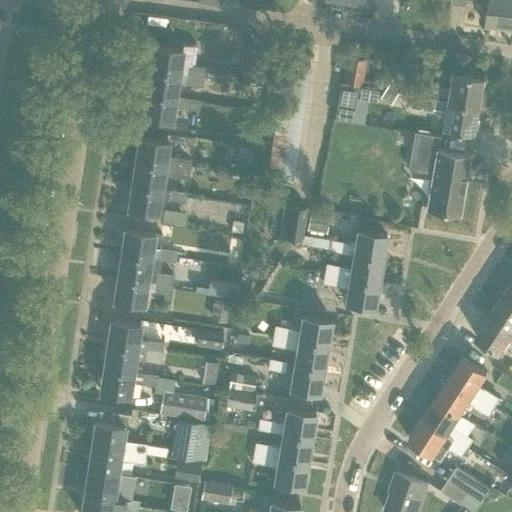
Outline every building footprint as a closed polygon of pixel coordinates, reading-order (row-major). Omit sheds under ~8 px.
[(511,28),(511,0),(487,0),(484,24),(511,28)] [(219,26),(221,40),(234,38),(233,24),(219,26)] [(153,44),(150,68),(204,77),(205,65),(188,63),(187,63),(181,62),(183,49),(153,44)] [(257,71),(261,47),(247,45),(243,69),(257,71)] [(284,60),(310,64),(312,53),(286,49),(284,60)] [(344,79),(361,82),(365,58),(347,56),(344,79)] [(310,64),(284,60),(282,71),(308,75),(310,64)] [(411,69),(401,62),(380,94),(390,101),(411,69)] [(175,97),(176,94),(178,81),(185,82),(185,83),(202,85),(204,77),(150,68),(146,92),(175,97)] [(308,75),(282,71),(281,82),(307,86),(308,75)] [(426,82),(423,95),(478,104),(480,90),(483,90),(484,80),(482,79),(482,76),(452,71),(449,85),(426,82)] [(307,86),(281,82),(279,93),(305,97),(307,86)] [(342,82),(336,118),(352,120),(357,84),(342,82)] [(172,121),(174,105),(181,106),(180,106),(199,109),(200,98),(176,94),(175,97),(146,92),(142,116),(172,121)] [(305,97),(279,93),(278,104),(304,107),(305,97)] [(476,117),(478,104),(423,95),(421,108),(445,112),(442,126),(473,131),(474,128),(477,128),(478,118),(476,117)] [(304,107),(278,104),(276,114),(302,118),(304,107)] [(302,118),(276,114),(274,125),(300,129),(302,118)] [(300,129),(274,125),(273,136),(299,140),(300,129)] [(428,207),(459,212),(470,153),(439,148),(441,136),(416,132),(409,168),(433,173),(428,207)] [(136,160),(188,168),(189,157),(166,154),(168,141),(139,136),(136,160)] [(299,140),(273,136),(271,147),(297,151),(299,140)] [(297,151),(271,147),(270,158),(296,162),(297,151)] [(296,162),(270,158),(268,169),(294,172),(296,162)] [(161,189),(161,186),(163,173),(186,176),(188,168),(136,160),(132,184),(161,189)] [(294,172),(268,169),(266,180),(292,183),(294,172)] [(157,213),(160,197),(185,201),(187,190),(161,186),(161,189),(132,184),(128,208),(157,213)] [(285,236),(292,237),(301,238),(306,207),(290,204),(285,236)] [(325,227),(325,218),(307,217),(307,227),(325,227)] [(125,228),(121,252),(160,258),(176,260),(178,249),(162,246),(162,247),(152,245),(154,232),(125,228)] [(353,253),(354,252),(383,257),(387,233),(358,228),(355,241),(329,237),(328,249),(353,253)] [(121,252),(118,276),(168,284),(170,272),(158,270),(160,258),(121,252)] [(325,261),(324,272),(378,281),(383,257),(354,252),(353,253),(351,266),(325,261)] [(345,301),(374,306),(378,281),(324,272),(322,282),(348,286),(345,301)] [(280,276),(260,273),(258,287),(278,290),(280,276)] [(167,293),(168,284),(118,276),(114,300),(143,305),(146,289),(167,293)] [(511,278),(502,293),(511,299),(511,278)] [(279,290),(296,294),(298,282),(282,279),(279,290)] [(511,299),(502,293),(489,314),(511,328),(511,299)] [(273,333),(327,343),(331,319),(303,314),(300,327),(274,323),(273,333)] [(511,328),(489,314),(475,334),(500,350),(508,337),(511,340),(511,328)] [(157,316),(143,315),(142,329),(156,329),(157,316)] [(111,320),(107,344),(136,348),(137,347),(161,351),(163,340),(138,337),(140,324),(111,320)] [(200,328),(198,343),(219,346),(222,331),(200,328)] [(297,348),(294,362),(323,367),(327,343),(273,333),(271,344),(297,348)] [(107,344),(104,367),(133,372),(133,369),(135,358),(160,361),(161,351),(137,347),(136,348),(107,344)] [(462,354),(449,375),(495,405),(500,396),(486,386),(485,387),(479,383),(487,370),(462,354)] [(269,358),(268,368),(283,371),(285,361),(269,358)] [(206,359),(203,381),(214,383),(218,361),(206,359)] [(323,367),(294,362),(290,387),(319,392),(323,367)] [(133,369),(133,372),(104,367),(100,392),(129,396),(131,381),(157,385),(158,372),(133,369)] [(449,375),(435,396),(460,412),(468,399),(474,404),(489,414),(495,405),(449,375)] [(207,394),(162,387),(159,412),(203,419),(203,418),(210,419),(214,396),(206,395),(207,394)] [(256,392),(228,387),(225,405),(253,409),(256,392)] [(435,396),(422,416),(467,446),(472,438),(452,424),(460,412),(435,396)] [(283,431),(312,436),(316,412),(287,407),(284,420),(258,416),(257,428),(282,432),(283,431)] [(205,420),(180,416),(174,450),(200,454),(205,420)] [(462,453),(467,446),(422,416),(408,437),(433,453),(441,458),(449,445),(462,453)] [(95,421),(92,446),(121,450),(121,448),(147,452),(148,442),(123,438),(124,426),(95,421)] [(253,451),(308,460),(312,436),(283,431),(282,432),(280,444),(255,440),(253,451)] [(92,446),(88,469),(117,473),(120,458),(145,462),(147,452),(121,448),(121,450),(92,446)] [(303,484),(308,460),(253,451),(251,461),(277,465),(274,480),(303,484)] [(474,477),(456,465),(448,478),(466,489),(474,477)] [(88,469),(84,493),(113,497),(117,473),(88,469)] [(415,511),(427,481),(397,470),(393,481),(394,482),(385,509),(392,511),(415,511)] [(475,477),(474,477),(466,489),(458,500),(460,501),(463,503),(474,511),(482,499),(490,487),(475,477)] [(232,483),(204,478),(201,496),(229,501),(232,483)] [(466,489),(448,478),(441,489),(458,500),(466,489)] [(175,483),(171,505),(185,508),(189,485),(175,483)] [(111,511),(113,497),(84,493),(81,511),(111,511)] [(271,500),(268,511),(298,511),(300,504),(271,500)] [(473,511),(474,511),(463,503),(456,511),(473,511)]
